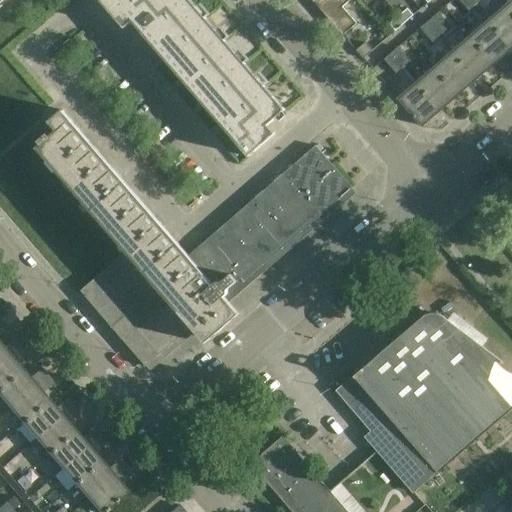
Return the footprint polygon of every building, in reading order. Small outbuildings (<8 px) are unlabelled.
[(189,0),(99,0),(125,30),(139,18),(148,28),(142,34),(154,49),(161,56),(156,60),(152,64),(157,70),(166,62),(170,68),(173,65),(183,77),(171,87),(176,93),(185,85),(190,91),(193,88),(203,99),(191,110),(196,115),(205,107),(210,113),(213,111),(223,122),(211,132),(215,138),(224,130),(229,136),(232,133),(242,145),(239,147),(240,148),(246,156),(249,158),(275,135),(268,127),(286,112),(189,0)] [(311,0),(344,37),(357,26),(343,9),(353,0),(311,0)] [(477,6),(471,0),(458,0),(470,12),(477,6)] [(511,46),(511,10),(509,7),(491,22),(511,46)] [(414,17),(408,11),(400,18),(405,25),(414,17)] [(396,33),(405,25),(400,18),(391,26),(396,33)] [(440,37),(441,37),(447,31),(435,18),(428,23),(440,37)] [(511,46),(491,22),(472,38),(495,64),(511,50),(511,46)] [(440,37),(428,23),(421,29),(433,43),(440,37)] [(477,80),(495,64),(472,38),(454,53),(477,80)] [(374,52),(366,44),(357,52),(364,60),(374,52)] [(150,53),(156,60),(161,56),(154,49),(150,53)] [(404,69),(404,68),(411,62),(399,49),(392,54),(404,69)] [(454,53),(436,69),(459,96),(477,80),(454,53)] [(404,69),(392,54),(384,61),(397,75),(404,69)] [(441,111),(459,96),(436,69),(418,85),(441,111)] [(399,101),(422,127),(441,111),(418,85),(399,101)] [(206,344),(239,316),(225,299),(245,283),(208,240),(189,258),(63,112),(49,123),(57,132),(50,138),(48,136),(39,144),(41,146),(37,149),(126,253),(192,328),(206,344)] [(322,177),(334,167),(317,147),(305,158),(322,177)] [(239,161),(246,156),(240,148),(233,154),(239,161)] [(305,158),(285,174),(322,216),(353,189),(334,167),(322,177),(305,158)] [(303,232),(322,216),(285,174),(267,190),(303,232)] [(267,190),(250,205),(286,247),(303,232),(267,190)] [(264,266),(286,247),(250,205),(228,224),(264,266)] [(228,224),(208,240),(245,283),(264,266),(228,224)] [(146,368),(192,328),(126,253),(81,293),(110,326),(146,368)] [(498,359),(443,317),(442,316),(440,315),(438,314),(436,314),(434,314),(431,314),(429,314),(427,315),(425,316),(337,392),(363,422),(365,421),(386,445),(378,452),(413,493),(511,409),(487,380),(482,384),(477,377),(498,359)] [(0,364),(22,345),(16,338),(4,348),(0,344),(0,364)] [(28,352),(22,345),(0,364),(0,390),(23,371),(16,363),(28,352)] [(23,371),(0,390),(0,396),(11,408),(48,375),(42,368),(29,378),(23,371)] [(55,383),(48,375),(11,408),(23,423),(49,401),(42,394),(55,383)] [(23,423),(37,439),(74,406),(68,399),(56,409),(49,401),(23,423)] [(81,414),(74,406),(37,439),(50,454),(75,431),(69,424),(81,414)] [(50,454),(63,469),(100,436),(94,429),(82,439),(75,431),(50,454)] [(100,436),(63,469),(76,484),(101,461),(95,454),(107,443),(100,436)] [(363,511),(340,485),(328,495),(317,482),(319,480),(295,453),(297,452),(294,448),(292,450),(283,439),(252,465),(263,477),(264,476),(295,511),(363,511)] [(76,484),(89,499),(126,466),(120,459),(108,469),(101,461),(76,484)] [(126,466),(89,499),(99,511),(104,511),(127,492),(121,484),(133,474),(126,466)] [(23,476),(17,482),(25,491),(31,486),(23,476)] [(0,507),(0,511),(8,511),(12,509),(19,503),(13,496),(0,507)] [(415,496),(408,502),(417,511),(424,506),(415,496)]
